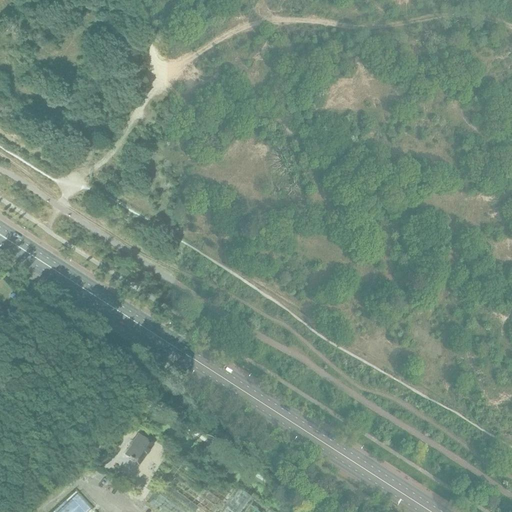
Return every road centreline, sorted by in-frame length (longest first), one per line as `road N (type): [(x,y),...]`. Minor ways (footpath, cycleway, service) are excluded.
road 1 (unknown): [(0,155),(138,248),(288,325),(359,385),(406,404),(511,475)]
road 2 (track): [(511,27),(469,15),(355,28),(283,20),(230,32),(160,76),(105,159),(74,183),(42,243)]
road 3 (secondary): [(431,511),(7,239)]
